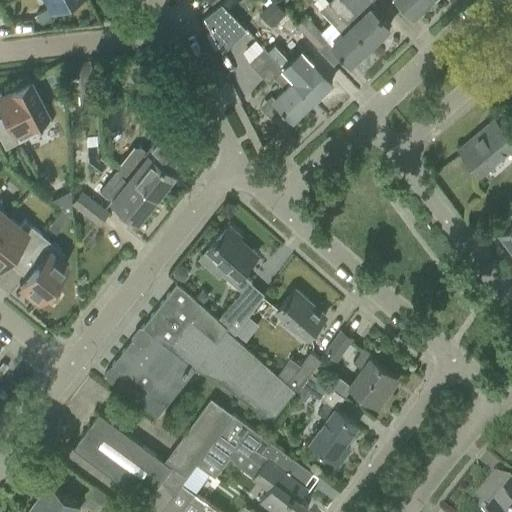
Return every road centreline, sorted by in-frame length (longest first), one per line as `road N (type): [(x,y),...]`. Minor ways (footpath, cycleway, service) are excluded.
road 1 (residential): [(70,370),(233,164)]
road 2 (residential): [(452,362),(272,198)]
road 3 (residential): [(511,309),(396,150)]
road 4 (residential): [(343,511),(452,362)]
road 5 (residential): [(363,116),(488,0)]
road 6 (residential): [(169,35),(0,52)]
road 7 (residential): [(396,150),(511,51)]
road 8 (residential): [(233,164),(169,35)]
road 9 (residential): [(402,511),(491,401)]
road 10 (residential): [(272,198),(363,116)]
